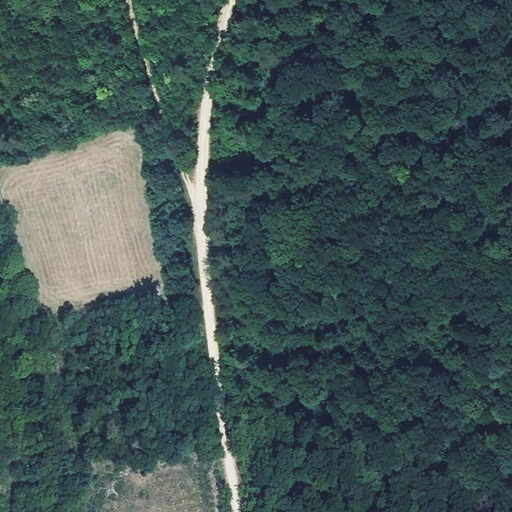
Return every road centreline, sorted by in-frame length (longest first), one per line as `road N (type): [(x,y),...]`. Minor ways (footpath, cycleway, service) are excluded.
road 1 (track): [(432,0),(383,43),(309,86),(274,134),(297,380),(232,498)]
road 2 (track): [(228,0),(204,123),(199,221),(234,511)]
road 3 (track): [(199,221),(127,0)]
